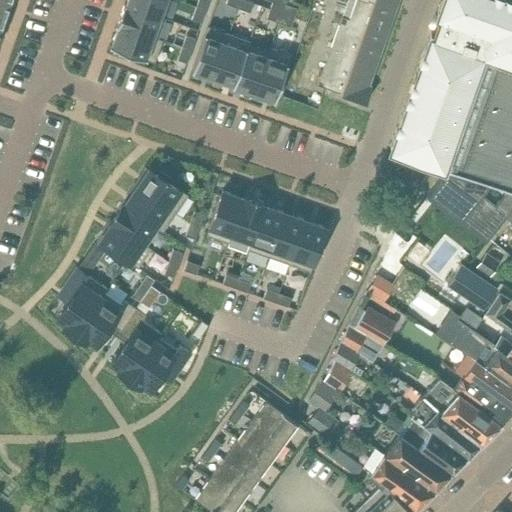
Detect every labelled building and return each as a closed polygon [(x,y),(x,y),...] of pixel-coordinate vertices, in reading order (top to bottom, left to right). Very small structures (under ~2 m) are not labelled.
[(0,0),(0,28),(9,0),(0,0)] [(163,0),(127,0),(124,8),(162,21),(170,2),(163,0)] [(199,0),(197,7),(206,10),(209,0),(199,0)] [(227,0),(226,4),(238,8),(240,0),(227,0)] [(245,0),(240,0),(238,8),(250,13),(254,3),(245,0)] [(267,0),(272,2),(270,9),(282,13),(286,4),(287,0),(267,0)] [(318,84),(366,102),(372,86),(368,85),(396,5),(395,5),(396,0),(354,0),(348,18),(342,16),(318,84)] [(511,0),(441,0),(437,12),(441,14),(435,32),(431,30),(390,144),(511,187),(511,0)] [(286,4),(282,13),(288,15),(294,17),(298,8),(286,4)] [(196,7),(192,19),(201,22),(206,10),(197,7),(196,7)] [(124,8),(119,28),(160,42),(167,23),(162,21),(124,8)] [(270,9),(266,18),(279,23),(282,13),(270,9)] [(282,13),(279,23),(291,27),(294,17),(288,15),(282,13)] [(119,28),(108,54),(147,68),(157,70),(165,44),(160,42),(119,28)] [(208,31),(193,74),(211,80),(228,37),(208,31)] [(186,35),(182,47),(191,51),(196,38),(186,35)] [(229,38),(214,79),(232,85),(246,44),(229,38)] [(250,46),(234,88),(252,94),(268,52),(250,46)] [(182,47),(177,60),(187,63),(191,51),(182,47)] [(271,48),(254,96),(275,104),(292,55),(271,48)] [(149,170),(137,187),(175,213),(188,195),(170,182),(172,180),(160,172),(158,174),(149,167),(148,168),(148,169),(149,170)] [(447,169),(427,195),(429,197),(434,190),(439,195),(434,202),(439,206),(445,199),(480,227),(474,234),(486,243),(507,217),(511,210),(511,191),(509,190),(497,206),(481,195),(490,184),(447,169)] [(125,204),(125,205),(159,228),(159,229),(162,232),(175,213),(137,187),(125,204)] [(222,190),(207,235),(229,242),(231,233),(244,198),(222,190)] [(244,198),(231,233),(251,240),(266,204),(244,198)] [(110,222),(112,223),(112,222),(147,246),(147,245),(159,229),(159,228),(125,205),(125,204),(123,202),(123,203),(110,222)] [(251,240),(248,249),(268,256),(284,213),(266,206),(251,240)] [(284,213),(268,256),(289,264),(305,220),(284,212),(284,213)] [(191,223),(198,226),(202,216),(195,213),(191,223)] [(305,220),(289,264),(311,271),(316,257),(326,227),(305,220)] [(99,239),(99,240),(107,246),(138,268),(151,248),(147,245),(147,246),(112,222),(112,223),(101,240),(100,239),(99,239)] [(196,233),(198,226),(191,223),(189,231),(196,233)] [(476,266),(490,276),(500,262),(486,253),(476,266)] [(172,262),(178,264),(180,257),(173,255),(172,262)] [(175,272),(178,264),(172,262),(171,262),(169,269),(175,272)] [(186,263),(184,269),(191,271),(192,265),(186,263)] [(452,276),(447,283),(463,294),(483,308),(497,288),(460,263),(452,276)] [(67,302),(57,317),(65,323),(64,325),(75,333),(103,292),(104,293),(107,288),(88,275),(80,269),(78,268),(78,267),(63,289),(72,296),(67,302)] [(378,274),(368,291),(382,300),(392,283),(378,274)] [(140,285),(133,295),(141,300),(147,290),(140,285)] [(103,292),(75,333),(87,341),(88,339),(96,344),(107,329),(111,323),(120,329),(135,307),(125,300),(122,305),(104,293),(103,292)] [(499,292),(485,314),(511,333),(511,332),(511,321),(502,314),(511,300),(499,292)] [(276,302),(277,294),(272,293),(269,299),(276,302)] [(285,297),(278,295),(276,302),(282,304),(285,297)] [(460,315),(457,319),(458,319),(462,323),(474,330),(481,319),(484,314),(468,303),(460,315)] [(125,342),(111,362),(119,368),(118,370),(129,378),(158,336),(159,337),(162,333),(142,319),(146,314),(144,313),(136,308),(135,307),(120,329),(130,335),(125,342)] [(355,329),(366,334),(383,343),(395,322),(367,307),(355,329)] [(462,323),(450,341),(511,380),(511,338),(481,319),(474,330),(462,323)] [(202,320),(192,334),(199,338),(209,324),(202,320)] [(350,326),(340,344),(358,355),(359,353),(357,352),(366,334),(355,329),(350,326)] [(158,336),(129,378),(141,386),(142,384),(150,389),(161,374),(165,367),(175,374),(190,352),(179,345),(176,349),(159,337),(158,336)] [(334,361),(351,371),(352,371),(350,370),(358,355),(340,344),(331,359),(334,361)] [(454,387),(507,416),(511,411),(511,380),(477,359),(464,376),(463,376),(454,387)] [(322,380),(320,383),(338,394),(339,393),(340,393),(351,371),(334,361),(323,381),(322,380)] [(441,403),(487,436),(501,422),(507,416),(454,387),(440,376),(425,392),(439,401),(441,403)] [(338,394),(320,383),(309,403),(324,413),(338,394)] [(417,416),(473,450),(480,442),(487,436),(441,403),(439,401),(425,392),(423,395),(413,406),(416,408),(412,413),(417,416)] [(243,399),(236,409),(242,414),(250,404),(243,399)] [(266,400),(252,419),(284,443),(298,423),(266,400)] [(324,413),(317,408),(315,412),(308,424),(336,444),(347,428),(339,422),(324,413)] [(242,414),(236,409),(229,419),(235,423),(242,414)] [(403,433),(456,466),(467,455),(473,450),(417,416),(412,413),(409,416),(413,419),(403,433)] [(252,419),(237,439),(270,463),(284,443),(252,419)] [(422,473),(440,483),(451,471),(456,466),(403,433),(401,435),(400,434),(387,450),(422,473)] [(215,438),(208,447),(214,452),(221,443),(215,438)] [(270,463),(237,439),(223,459),(255,482),(270,463)] [(324,451),(356,475),(363,466),(331,442),(324,451)] [(208,447),(201,457),(207,462),(214,452),(208,447)] [(388,484),(411,511),(435,488),(440,483),(422,473),(387,450),(372,470),(388,484)] [(223,459),(209,478),(241,502),(255,482),(223,459)] [(410,511),(411,511),(388,484),(372,470),(371,471),(372,472),(371,473),(383,482),(380,485),(352,511),(410,511)] [(183,474),(176,484),(178,485),(182,489),(189,478),(183,474)] [(195,498),(214,511),(233,511),(241,502),(209,478),(195,498)]
